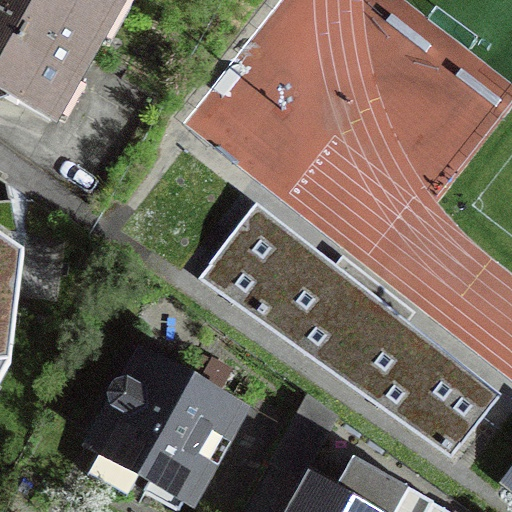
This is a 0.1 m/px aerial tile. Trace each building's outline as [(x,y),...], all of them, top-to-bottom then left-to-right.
[(116,0),(0,0),(0,93),(49,121),(116,0)] [(501,395),(257,205),(199,280),(451,459),(501,395)] [(21,254),(0,238),(0,379),(9,363),(21,254)] [(181,510),(235,411),(134,357),(105,411),(116,417),(99,447),(152,476),(144,490),(181,510)] [(307,395),(275,452),(305,469),(307,464),(310,466),(338,417),(307,395)] [(446,511),(354,460),(341,483),(310,466),(307,464),(305,469),(299,479),(311,485),(295,511),(446,511)]
